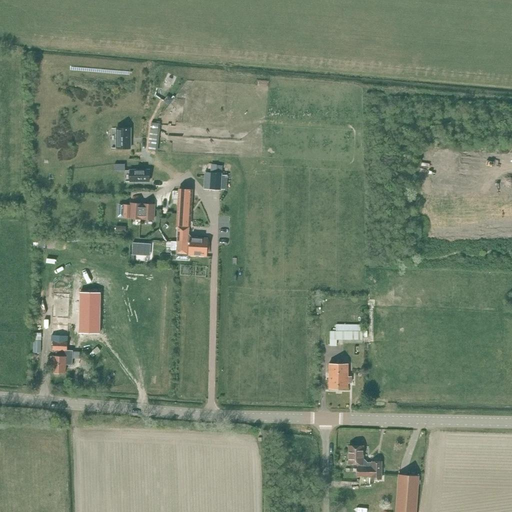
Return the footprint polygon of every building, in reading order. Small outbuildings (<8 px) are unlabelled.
[(150,130),(148,151),(158,152),(160,131),(160,129),(161,123),(151,122),(150,129),(150,130)] [(130,129),(117,128),(116,148),(130,149),(130,129)] [(130,170),(130,182),(149,182),(149,169),(130,170)] [(205,172),(204,189),(221,190),(222,173),(205,172)] [(179,191),(178,209),(179,209),(178,226),(189,227),(190,212),(191,212),(192,191),(179,191)] [(155,204),(130,203),(130,206),(124,206),(123,218),(129,218),(129,219),(154,220),(155,204)] [(171,241),(171,249),(177,250),(176,254),(188,255),(189,254),(189,255),(207,256),(209,239),(192,237),(189,234),(189,227),(178,226),(177,242),(171,241)] [(137,255),(146,254),(146,253),(148,253),(148,244),(137,245),(137,255)] [(81,292),(80,332),(100,333),(101,293),(81,292)] [(53,293),(51,341),(68,341),(70,294),(53,293)] [(337,331),(330,331),(330,340),(363,340),(363,337),(367,337),(367,331),(360,331),(360,324),(344,324),(344,331),(337,331)] [(49,357),(49,363),(53,363),(53,372),(54,372),(54,374),(59,374),(59,373),(66,373),(67,356),(63,356),(64,351),(67,351),(68,342),(53,342),(53,350),(57,350),(57,356),(53,356),(49,357)] [(329,364),(328,389),(347,389),(347,383),(351,383),(351,377),(347,377),(347,364),(329,364)] [(371,476),(371,479),(381,479),(381,462),(372,462),(372,463),(366,463),(363,460),(363,446),(349,446),(348,464),(357,464),(357,476),(371,476)] [(416,511),(419,476),(399,475),(396,511),(416,511)]
